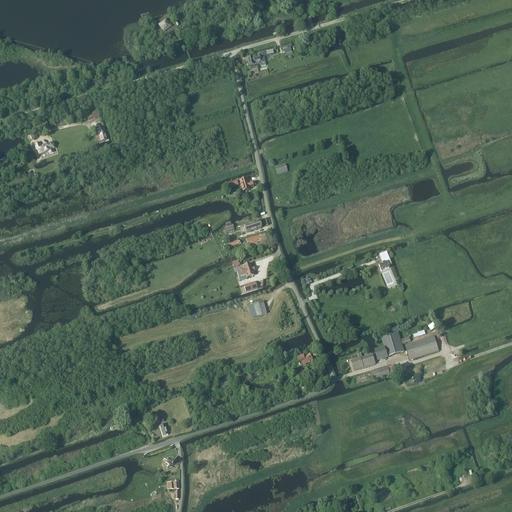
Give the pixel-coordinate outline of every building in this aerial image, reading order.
[(164,32),(172,26),(166,18),(158,24),(164,32)] [(258,54),(259,56),(252,58),(254,66),(257,66),(260,65),(260,64),(265,62),(264,56),(267,56),(266,52),(258,54)] [(249,66),(250,70),(257,68),(257,66),(254,66),(252,58),(252,57),(247,59),(249,66)] [(99,117),(98,111),(86,115),(88,120),(99,117)] [(98,131),(97,131),(99,135),(100,135),(102,141),(107,140),(103,128),(98,130),(98,131)] [(36,144),(38,149),(39,149),(41,152),(45,151),(45,152),(49,151),(49,150),(51,149),(52,149),(50,143),(50,144),(40,147),(39,143),(39,142),(36,143),(36,144)] [(286,173),(284,166),(274,169),(276,176),(286,173)] [(243,193),(249,191),(249,189),(253,187),(251,183),(247,184),(246,180),(239,182),(243,193)] [(261,227),(259,221),(244,226),(246,232),(261,227)] [(266,240),(264,234),(246,239),(248,245),(266,240)] [(389,268),(388,266),(392,265),(387,252),(386,252),(379,254),(382,262),(384,262),(385,263),(379,265),(381,272),(389,268)] [(244,269),(237,272),(239,277),(246,275),(246,278),(254,275),(253,271),(254,271),(252,268),(250,264),(243,266),(244,269)] [(255,282),(244,286),(246,292),(257,288),(255,282)] [(267,314),(263,302),(253,305),(257,316),(267,314)] [(398,332),(381,338),(384,347),(375,350),(378,361),(388,358),(388,357),(404,352),(398,332)] [(439,351),(434,336),(405,345),(410,361),(439,351)] [(313,361),(311,356),(304,359),(303,356),(302,357),(301,354),(286,360),(287,362),(285,362),(287,365),(294,362),(294,363),(301,360),(304,367),(306,366),(305,364),(313,361)] [(351,361),(354,371),(375,364),(373,355),(362,358),(361,354),(358,355),(359,359),(351,361)] [(388,366),(372,371),(374,379),(395,373),(393,366),(388,367),(388,366)] [(330,508),(336,506),(334,499),(327,501),(330,508)]
